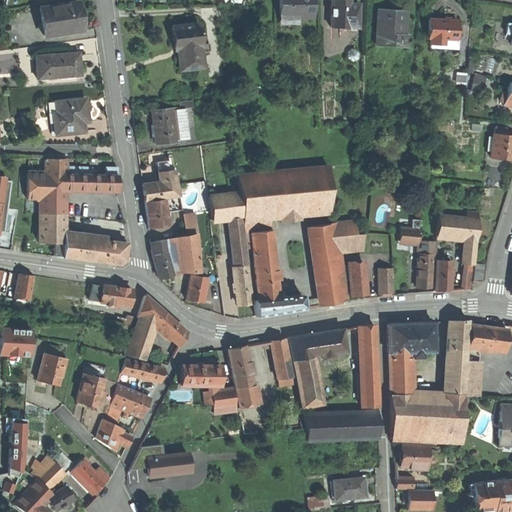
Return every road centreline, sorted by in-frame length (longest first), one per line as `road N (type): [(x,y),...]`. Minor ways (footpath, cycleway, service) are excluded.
road 1 (residential): [(104,0),(140,278)]
road 2 (residential): [(386,511),(377,309)]
road 3 (residential): [(199,325),(108,499)]
road 4 (tertiary): [(199,325),(246,331),(377,309)]
road 5 (tertiary): [(0,258),(140,278)]
